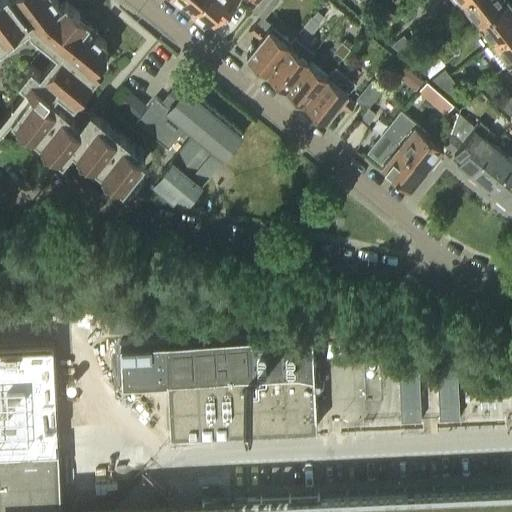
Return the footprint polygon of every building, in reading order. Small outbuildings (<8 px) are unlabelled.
[(0,0),(0,128),(8,119),(59,160),(60,159),(69,148),(94,168),(98,164),(123,185),(145,158),(138,152),(142,148),(99,112),(103,107),(94,101),(90,106),(90,105),(80,118),(52,95),(58,88),(74,101),(104,64),(100,61),(107,51),(107,41),(94,31),(98,27),(65,0),(61,4),(57,0),(0,0)] [(197,0),(191,8),(205,19),(207,17),(214,22),(232,0),(197,0)] [(251,7),(261,15),(263,17),(264,17),(277,0),(257,0),(257,1),(251,7)] [(462,0),(478,20),(502,0),(462,0)] [(511,23),(511,3),(509,0),(502,0),(478,20),(493,39),(511,23)] [(383,24),(384,25),(394,14),(385,6),(375,18),(369,26),(377,31),(383,24)] [(367,24),(372,17),(365,11),(360,18),(367,24)] [(246,53),(266,69),(289,42),(269,26),(271,23),(264,17),(263,17),(261,15),(249,29),(259,38),(246,53)] [(311,16),(304,24),(312,30),(318,23),(311,16)] [(511,23),(493,39),(484,46),(490,54),(492,53),(502,66),(511,57),(511,23)] [(391,42),(397,48),(408,40),(404,34),(391,42)] [(397,48),(405,55),(414,48),(408,40),(397,48)] [(308,58),(289,42),(266,69),(286,85),(308,58)] [(349,47),(341,42),(335,49),(342,55),(349,47)] [(308,58),(286,85),(305,101),(328,74),(308,58)] [(407,81),(414,71),(405,65),(398,74),(407,81)] [(438,83),(449,74),(444,67),(432,77),(438,83)] [(347,90),(328,74),(305,101),(325,117),(338,102),(348,110),(355,101),(345,93),(347,90)] [(466,95),(449,74),(438,83),(459,100),(466,95)] [(366,106),(382,87),(372,78),(356,98),(366,106)] [(154,181),(172,196),(175,198),(186,200),(223,154),(241,132),(185,86),(179,94),(173,89),(166,96),(173,101),(167,108),(195,131),(154,181)] [(117,106),(137,122),(151,106),(130,90),(117,106)] [(496,100),(503,106),(511,98),(511,97),(507,91),(496,100)] [(440,92),(431,102),(445,114),(453,104),(440,92)] [(511,98),(503,106),(509,112),(510,112),(511,109),(511,98)] [(368,107),(361,116),(369,122),(376,113),(368,107)] [(384,129),(427,165),(443,145),(425,130),(415,122),(400,110),(384,129)] [(461,140),(474,125),(465,117),(459,124),(455,121),(451,131),(461,140)] [(460,162),(457,165),(468,174),(494,143),(483,134),(489,127),(479,118),(474,125),(461,140),(451,131),(443,141),(460,156),(457,159),(460,162)] [(409,186),(427,165),(384,129),(383,130),(388,134),(384,138),(380,135),(369,149),(383,161),(381,163),(409,186)] [(511,160),(511,157),(494,143),(468,174),(478,183),(481,179),(491,187),(511,160)] [(511,160),(491,187),(499,194),(496,198),(507,207),(511,200),(511,160)] [(108,331),(116,331),(138,331),(138,317),(107,317),(108,331)] [(183,317),(164,318),(164,329),(183,328),(183,317)] [(312,331),(165,338),(119,340),(121,380),(166,378),(169,433),(316,427),(312,331)] [(459,416),(456,359),(436,359),(438,417),(459,416)] [(400,419),(420,418),(418,360),(397,361),(400,419)] [(0,511),(511,511),(511,483),(319,493),(241,496),(201,498),(160,500),(151,501),(121,502),(60,505),(58,447),(0,450),(0,511)]
